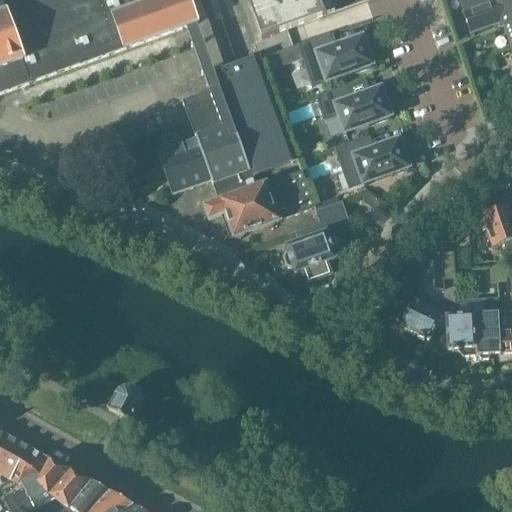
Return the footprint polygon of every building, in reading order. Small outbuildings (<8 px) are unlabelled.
[(0,0),(0,96),(31,85),(80,67),(198,25),(188,0),(0,0)] [(326,18),(319,0),(247,0),(262,41),(326,18)] [(511,0),(460,0),(465,13),(463,14),(470,34),(497,25),(499,29),(506,27),(511,44),(511,0)] [(329,36),(298,48),(303,60),(313,88),(356,72),(357,75),(370,70),(369,67),(372,66),(370,59),(373,58),(368,45),(365,46),(363,39),(334,49),(329,36)] [(298,48),(280,55),(284,66),(303,60),(298,48)] [(219,89),(183,103),(196,140),(197,140),(212,182),(215,190),(255,176),(255,177),(298,161),(260,57),(254,59),(215,74),(215,73),(213,74),(219,89)] [(381,90),(353,100),(348,87),(317,98),(325,121),(339,116),(345,134),(374,123),(375,126),(389,121),(388,119),(391,117),(388,111),(391,110),(386,96),(384,97),(381,90)] [(173,132),(162,136),(165,146),(176,142),(173,132)] [(335,150),(350,190),(393,175),(393,177),(407,172),(406,170),(409,169),(407,162),(409,161),(405,147),(402,148),(400,141),(371,152),(366,138),(335,150)] [(161,153),(159,154),(160,156),(166,170),(165,171),(168,179),(169,179),(174,194),(173,194),(174,196),(176,195),(191,190),(193,189),(212,182),(197,140),(196,140),(193,142),(179,147),(176,148),(162,153),(161,153)] [(219,202),(204,208),(209,222),(225,216),(227,221),(224,222),(224,223),(225,223),(231,240),(234,239),(234,240),(236,239),(236,240),(237,240),(241,240),(243,237),(244,237),(244,236),(266,228),(266,229),(267,229),(271,229),(274,227),(275,226),(274,225),(280,223),(316,210),(302,172),(259,188),(219,202)] [(368,195),(362,203),(376,212),(381,204),(368,195)] [(295,275),(304,272),(308,284),(331,275),(327,264),(336,261),(328,238),(350,230),(342,205),(318,214),(322,226),(294,236),(297,245),(286,249),(287,252),(283,260),(286,268),(294,272),(295,275)] [(485,215),(482,217),(494,248),(507,243),(511,256),(511,255),(511,216),(511,214),(508,215),(505,208),(495,212),(491,210),(486,212),(485,215)] [(454,254),(442,255),(444,281),(455,280),(454,254)] [(442,265),(424,266),(427,292),(445,290),(442,265)] [(452,306),(452,294),(455,293),(455,288),(444,293),(445,307),(452,306)] [(479,358),(476,303),(456,304),(455,293),(452,294),(452,306),(445,307),(445,314),(446,331),(447,331),(448,353),(453,352),(453,355),(460,354),(463,359),(479,358)] [(446,331),(445,314),(415,300),(400,330),(430,344),(438,327),(446,331)] [(501,356),(511,354),(511,313),(499,315),(498,301),(476,303),(479,358),(481,361),(490,361),(491,357),(501,356)] [(110,411),(134,424),(142,407),(143,406),(143,403),(143,401),(143,400),(143,398),(142,396),(141,395),(140,393),(138,391),(136,390),(135,390),(133,389),(131,389),(129,389),(126,389),(124,390),(122,391),(120,392),(118,395),(110,411)] [(3,435),(0,441),(0,472),(16,442),(3,435)] [(16,442),(0,472),(0,475),(10,481),(28,449),(16,442)] [(28,449),(10,481),(18,485),(22,483),(22,484),(41,476),(49,461),(28,449)] [(25,490),(10,497),(14,505),(41,493),(49,497),(70,472),(49,461),(41,476),(22,484),(25,490)] [(41,493),(14,505),(18,511),(33,505),(36,511),(54,502),(56,501),(63,507),(70,511),(91,484),(75,475),(70,472),(49,497),(41,493)] [(36,511),(35,511),(92,511),(110,494),(92,483),(91,484),(70,511),(63,507),(58,509),(54,502),(36,511)] [(125,511),(134,507),(110,494),(92,511),(125,511)]
